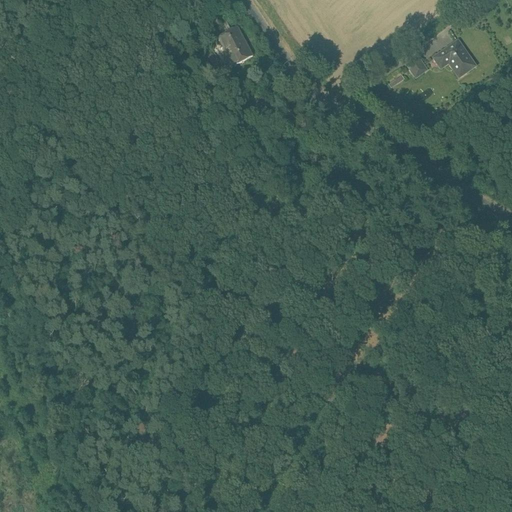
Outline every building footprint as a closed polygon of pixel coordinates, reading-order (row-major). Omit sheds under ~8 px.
[(237,26),(231,29),(227,22),(221,25),(224,33),(218,36),(223,46),(234,65),(253,55),(243,37),(237,26)] [(218,36),(206,43),(211,52),(223,46),(218,36)] [(458,42),(437,56),(444,66),(449,63),(459,78),(475,67),(458,42)] [(206,43),(198,47),(210,71),(219,67),(216,61),(218,60),(215,55),(213,57),(211,52),(206,43)] [(419,59),(408,66),(416,78),(426,70),(419,59)] [(219,67),(210,71),(214,77),(212,77),(216,84),(225,79),(219,67)] [(403,75),(388,80),(391,87),(405,82),(403,75)]
